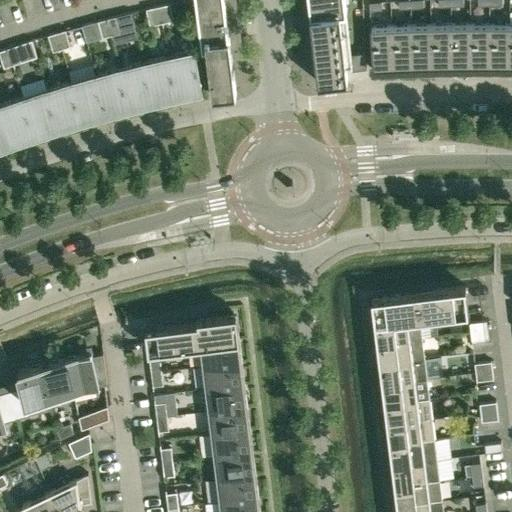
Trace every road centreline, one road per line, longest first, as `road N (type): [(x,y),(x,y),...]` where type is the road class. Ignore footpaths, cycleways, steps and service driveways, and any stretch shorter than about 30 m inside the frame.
road 1 (residential): [(279,104),(167,121),(0,173)]
road 2 (tertiary): [(0,274),(186,211),(250,198)]
road 3 (tertiary): [(248,174),(0,245)]
road 4 (residential): [(329,511),(297,259)]
road 5 (residential): [(511,96),(279,104)]
road 6 (residential): [(297,259),(356,236),(511,228)]
road 7 (residential): [(97,280),(215,250),(297,259)]
road 8 (residential): [(134,511),(110,327)]
road 9 (tertiary): [(511,161),(327,169)]
road 10 (tertiary): [(328,195),(511,187)]
road 11 (residential): [(131,0),(0,37)]
